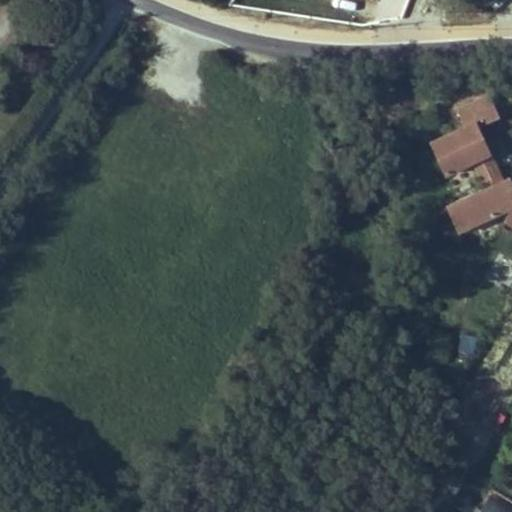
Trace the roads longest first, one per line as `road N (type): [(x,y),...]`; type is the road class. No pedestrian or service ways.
road 1 (unclassified): [(164,0),(226,25),(325,38),(511,44)]
road 2 (unknown): [(111,0),(0,162)]
